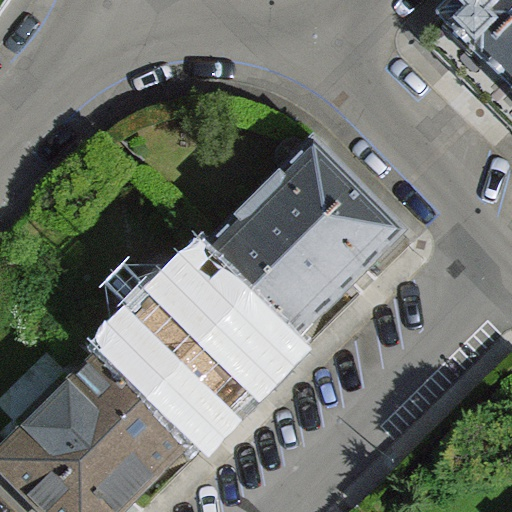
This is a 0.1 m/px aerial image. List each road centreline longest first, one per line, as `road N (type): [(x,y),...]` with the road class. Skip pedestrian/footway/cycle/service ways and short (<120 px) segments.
road 1 (residential): [(263,511),(511,268)]
road 2 (residential): [(511,254),(307,32)]
road 3 (residential): [(0,132),(135,0)]
road 4 (residential): [(172,0),(228,26),(307,32)]
